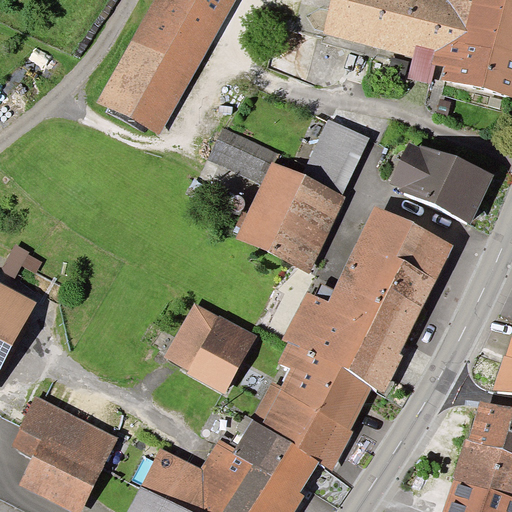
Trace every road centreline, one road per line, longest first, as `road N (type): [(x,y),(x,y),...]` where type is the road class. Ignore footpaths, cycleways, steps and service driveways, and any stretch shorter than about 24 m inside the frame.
road 1 (residential): [(0,143),(86,64),(129,0)]
road 2 (tertiary): [(511,221),(438,382)]
road 3 (tertiary): [(438,382),(354,511)]
